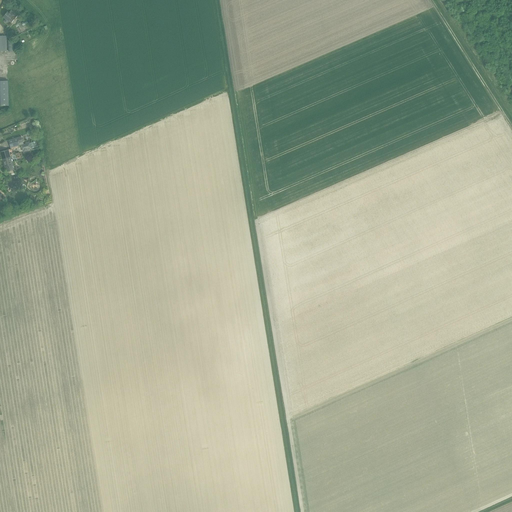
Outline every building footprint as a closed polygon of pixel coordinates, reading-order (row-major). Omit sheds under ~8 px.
[(7,12),(3,17),(5,19),(4,21),(4,22),(6,23),(7,23),(8,21),(11,23),(17,15),(14,13),(15,13),(11,10),(9,13),(7,12)] [(0,80),(0,105),(8,106),(8,81),(0,80)] [(10,148),(18,146),(23,145),(21,137),(8,140),(10,148)] [(29,143),(21,145),(22,150),(23,150),(24,152),(28,151),(27,149),(31,148),(29,143)] [(9,171),(14,169),(13,166),(12,162),(13,162),(12,158),(11,159),(10,156),(12,155),(11,149),(0,152),(0,151),(2,159),(3,159),(5,164),(4,164),(4,167),(5,167),(6,168),(8,168),(9,171)]
